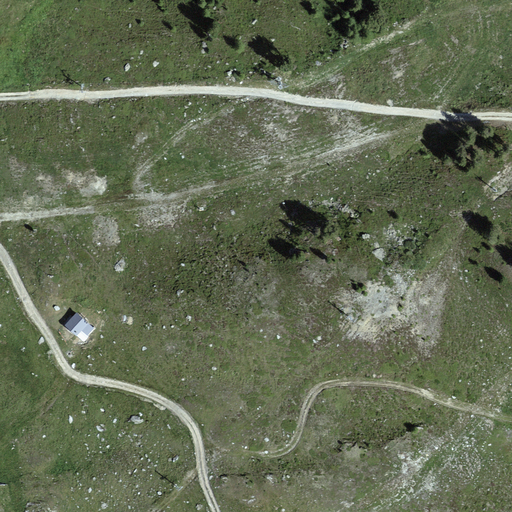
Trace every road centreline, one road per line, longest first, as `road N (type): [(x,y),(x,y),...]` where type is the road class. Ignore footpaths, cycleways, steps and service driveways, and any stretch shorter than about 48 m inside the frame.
road 1 (track): [(511,116),(455,118),(246,93),(0,98)]
road 2 (track): [(0,264),(18,310),(72,376),(144,394),(189,426),(214,511)]
